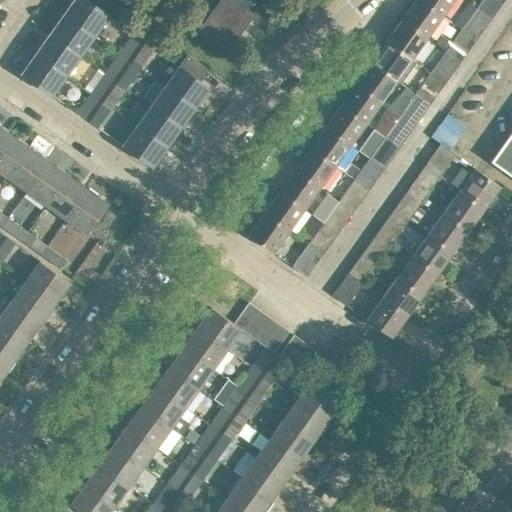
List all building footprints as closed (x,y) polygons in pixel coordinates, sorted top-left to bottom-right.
[(86,0),(74,0),(64,14),(94,35),(108,15),(86,0)] [(227,52),(239,34),(251,18),(256,22),(265,9),(253,0),(219,0),(197,31),(227,52)] [(441,15),(419,0),(415,0),(401,20),(426,37),(441,15)] [(452,0),(419,0),(441,15),(452,0)] [(494,15),(496,0),(481,0),(476,8),(483,13),(494,15)] [(478,36),(483,13),(476,8),(461,29),(468,34),(478,36)] [(94,35),(64,14),(50,34),(80,55),(94,35)] [(426,37),(401,20),(386,41),(410,59),(426,37)] [(463,58),(468,34),(461,29),(446,50),(453,55),(463,58)] [(127,59),(141,38),(133,32),(118,53),(127,59)] [(80,55),(50,34),(36,53),(65,75),(80,55)] [(410,59),(386,41),(370,63),(395,80),(410,59)] [(139,68),(154,47),(146,42),(131,62),(139,68)] [(448,79),(453,55),(446,50),(430,72),(437,77),(448,79)] [(65,75),(36,53),(22,73),(51,95),(65,75)] [(113,78),(127,59),(118,53),(104,73),(113,78)] [(187,54),(178,67),(165,86),(194,107),(208,87),(200,81),(208,70),(187,54)] [(125,88),(139,68),(131,62),(117,82),(125,88)] [(395,80),(370,63),(355,84),(380,102),(395,80)] [(432,101),(437,77),(430,72),(415,93),(422,98),(432,101)] [(98,98),(113,78),(104,73),(90,92),(98,98)] [(111,107),(125,88),(117,82),(103,102),(111,107)] [(380,102),(355,84),(340,106),(364,123),(380,102)] [(180,127),(194,107),(165,86),(150,106),(180,127)] [(85,117),(98,98),(90,92),(77,111),(85,117)] [(417,122),(422,98),(415,93),(400,115),(406,120),(417,122)] [(98,126),(111,107),(103,102),(90,120),(98,126)] [(166,147),(180,127),(150,106),(136,125),(166,147)] [(364,123),(340,106),(324,127),(349,145),(364,123)] [(402,144),(406,120),(400,115),(389,108),(374,129),(385,136),(392,141),(402,144)] [(0,145),(9,133),(0,126),(0,124),(0,123),(0,145)] [(152,166),(166,147),(136,125),(122,145),(152,166)] [(349,145),(324,127),(309,149),(333,166),(349,145)] [(511,132),(492,161),(511,175),(511,132)] [(0,171),(7,177),(28,147),(9,133),(0,145),(0,171)] [(391,141),(392,141),(385,136),(368,159),(375,164),(376,163),(386,165),(391,141)] [(440,143),(440,144),(427,162),(432,171),(439,176),(455,154),(440,143)] [(27,191),(48,161),(28,147),(7,177),(27,191)] [(333,166),(309,149),(293,170),(318,188),(333,166)] [(371,186),(375,164),(368,159),(353,180),(360,186),(360,184),(371,186)] [(47,205),(68,175),(48,161),(27,191),(47,205)] [(493,195),(499,186),(475,168),(459,189),(484,207),(484,206),(491,207),(496,201),(493,195)] [(318,188),(293,170),(278,191),(303,209),(318,188)] [(423,198),(439,176),(432,171),(412,183),(417,193),(416,193),(423,198)] [(66,219),(87,189),(68,175),(47,205),(66,219)] [(355,208),(360,186),(353,180),(337,202),(343,206),(355,208)] [(89,187),(87,189),(66,219),(86,233),(89,230),(96,235),(91,242),(84,237),(75,250),(71,247),(64,257),(78,268),(85,258),(116,215),(105,207),(107,203),(97,196),(98,194),(89,187)] [(468,229),(484,207),(459,189),(444,211),(468,229)] [(303,209),(278,191),(262,214),(287,231),(303,209)] [(408,220),(423,198),(416,193),(396,205),(402,214),(401,215),(408,220)] [(340,229),(343,206),(337,202),(322,223),(329,228),(330,227),(340,229)] [(453,250),(468,229),(444,211),(428,233),(453,250)] [(272,252),(287,231),(262,214),(248,235),(272,252)] [(392,241),(408,220),(401,215),(381,226),(386,235),(385,236),(392,241)] [(27,232),(7,218),(1,227),(21,241),(27,232)] [(325,251),(329,228),(322,223),(307,245),(314,250),(314,248),(325,251)] [(47,246),(27,232),(21,241),(41,255),(47,246)] [(437,272),(453,250),(428,233),(413,254),(437,272)] [(377,263),(392,241),(385,236),(366,248),(371,257),(370,257),(377,263)] [(15,243),(7,237),(0,247),(0,261),(1,263),(15,243)] [(309,272),(314,250),(307,245),(292,266),(306,276),(309,272)] [(66,260),(47,246),(41,255),(60,268),(66,260)] [(422,293),(437,272),(413,254),(397,276),(422,293)] [(362,284),(377,263),(370,257),(350,269),(356,278),(355,279),(362,284)] [(55,302),(69,282),(39,260),(25,280),(55,302)] [(406,315),(422,293),(397,276),(382,297),(406,315)] [(347,305),(362,284),(355,279),(335,291),(332,295),(347,305)] [(41,321),(55,302),(25,280),(11,300),(41,321)] [(391,337),(406,315),(382,297),(366,319),(391,337)] [(0,321),(27,341),(41,321),(11,300),(0,315),(0,321)] [(243,330),(258,309),(248,302),(233,323),(240,328),(243,330)] [(211,307),(197,327),(226,348),(240,328),(233,323),(211,307)] [(254,337),(268,317),(258,309),(243,330),(254,337)] [(264,344),(278,324),(268,317),(254,337),(264,344)] [(0,350),(13,360),(27,341),(0,321),(0,350)] [(274,352),(288,331),(278,324),(264,344),(266,346),(274,352)] [(226,348),(197,327),(183,346),(212,367),(226,348)] [(289,363),(304,342),(293,335),(279,356),(287,361),(289,363)] [(299,370),(314,349),(304,342),(289,363),(299,370)] [(212,367),(183,346),(176,357),(174,355),(167,365),(168,367),(197,387),(212,367)] [(259,372),(274,352),(266,346),(252,366),(259,372)] [(309,377),(324,356),(314,349),(299,370),(309,377)] [(15,361),(13,360),(0,350),(0,378),(6,370),(8,371),(15,361)] [(272,381),(287,361),(279,356),(264,376),(272,381)] [(319,384),(334,363),(324,356),(309,377),(312,379),(319,384)] [(245,391),(259,372),(252,366),(238,386),(245,391)] [(197,387),(168,367),(162,376),(160,375),(153,385),(154,386),(184,407),(197,387)] [(258,401),(272,381),(264,376),(250,395),(258,401)] [(341,400),(319,384),(312,379),(297,400),(327,420),(341,400)] [(184,407),(154,386),(148,396),(146,394),(139,404),(140,406),(170,426),(181,435),(189,424),(177,415),(184,407)] [(231,411),(245,391),(238,386),(223,406),(231,411)] [(244,420),(258,401),(250,395),(236,415),(244,420)] [(328,422),(327,420),(297,400),(284,419),(313,440),(320,430),(322,431),(328,422)] [(170,426),(140,406),(133,416),(131,415),(124,425),(126,426),(155,447),(170,426)] [(217,430),(231,411),(223,406),(210,425),(217,430)] [(230,440),(244,420),(236,415),(222,434),(230,440)] [(299,459),(313,440),(284,419),(270,438),(299,459)] [(203,450),(217,430),(210,425),(195,445),(203,450)] [(155,447),(126,426),(112,445),(141,466),(155,447)] [(216,460),(230,440),(222,434),(208,455),(216,460)] [(285,479),(299,459),(270,438),(255,458),(285,479)] [(141,466),(112,445),(98,465),(127,486),(141,466)] [(189,471),(203,450),(195,445),(181,465),(189,471)] [(202,479),(216,460),(208,455),(194,474),(202,479)] [(270,499),(285,479),(255,458),(241,478),(270,499)] [(127,486),(98,465),(84,484),(113,505),(127,486)] [(175,490),(189,471),(181,465),(167,484),(175,490)] [(188,499),(202,479),(194,474),(180,493),(188,499)] [(272,501),(270,499),(241,478),(227,497),(247,511),(261,511),(263,509),(265,510),(272,501)] [(108,511),(113,505),(84,484),(70,504),(81,511),(108,511)] [(161,509),(175,490),(167,484),(153,504),(161,509)] [(178,511),(188,499),(180,493),(166,511),(178,511)] [(247,511),(227,497),(216,511),(247,511)]
